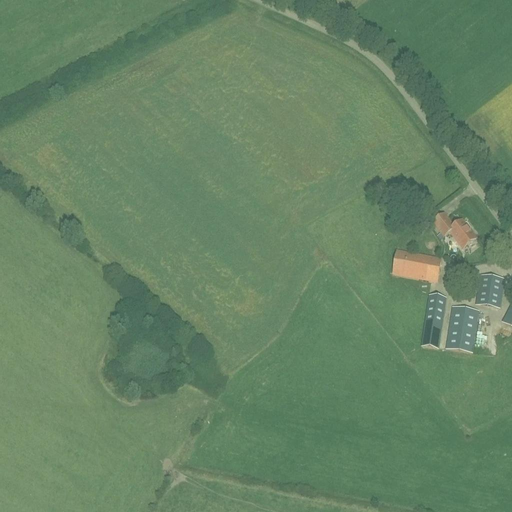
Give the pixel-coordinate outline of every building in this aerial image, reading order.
[(449,232),(454,228),(444,215),(433,224),(444,238),(450,233),(449,232)] [(449,232),(450,233),(463,250),(476,240),(470,231),(471,229),(467,224),(464,224),(462,222),(454,228),(449,232)] [(437,285),(441,260),(397,252),(392,276),(431,283),(437,285)] [(504,281),(481,277),(476,306),(499,310),(504,281)] [(446,296),(430,293),(421,348),(438,350),(446,296)] [(511,306),(503,324),(511,328),(511,306)] [(472,354),(478,312),(453,309),(446,350),(472,354)]
